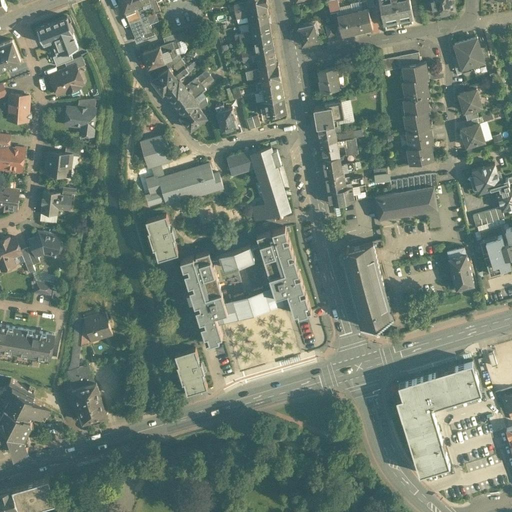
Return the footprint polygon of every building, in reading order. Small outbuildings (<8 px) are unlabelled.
[(121,0),(125,9),(130,21),(142,17),(137,5),(143,2),(141,0),(121,0)] [(141,0),(143,2),(151,22),(158,19),(155,11),(161,9),(157,0),(141,0)] [(248,0),(234,3),(236,10),(267,3),(267,4),(269,3),(268,0),(248,0)] [(338,0),(328,0),(331,12),(338,10),(336,3),(339,2),(338,0)] [(366,0),(360,0),(361,0),(363,10),(354,12),(354,9),(353,10),(357,31),(373,27),(366,0)] [(410,0),(379,0),(384,23),(414,17),(410,0)] [(431,0),(429,0),(430,4),(434,4),(435,12),(456,7),(454,0),(431,0)] [(267,3),(236,10),(237,17),(250,14),(251,20),(249,20),(249,23),(269,18),(267,4),(267,3)] [(352,12),(339,15),(338,13),(342,34),(343,34),(357,31),(353,10),(352,10),(352,12)] [(67,16),(38,27),(44,43),(56,38),(62,53),(79,46),(73,31),(74,31),(67,16)] [(253,29),(240,32),(241,40),(254,37),(272,33),(269,18),(249,23),(249,25),(252,24),(253,29)] [(310,21),(304,23),(304,25),(299,26),(303,43),(318,39),(316,30),(318,29),(317,22),(315,23),(314,22),(311,23),(310,21)] [(332,24),(326,25),(329,35),(335,34),(332,24)] [(154,29),(142,33),(144,39),(156,34),(154,29)] [(174,32),(164,36),(166,42),(177,38),(176,38),(175,34),(174,32)] [(253,45),(242,48),(243,54),(274,48),(272,33),(254,37),(256,49),(254,50),(253,45)] [(455,42),(463,71),(486,64),(477,35),(455,42)] [(161,44),(144,50),(149,66),(166,60),(166,59),(174,56),(178,53),(175,47),(179,45),(177,38),(166,42),(161,44)] [(13,39),(0,43),(0,67),(21,59),(13,39)] [(274,48),(243,54),(244,61),(256,59),(255,54),(257,54),(259,64),(256,61),(251,62),(252,67),(252,68),(277,63),(277,62),(274,48)] [(419,51),(400,54),(402,65),(421,61),(419,51)] [(174,56),(166,59),(166,60),(168,65),(175,62),(180,59),(178,53),(174,56)] [(400,54),(394,55),(397,67),(403,66),(402,65),(400,54)] [(82,55),(65,62),(67,67),(76,64),(78,67),(86,63),(82,55)] [(389,57),(383,58),(385,69),(391,68),(389,57)] [(421,61),(402,65),(403,66),(405,79),(403,79),(406,97),(404,97),(406,112),(404,112),(407,130),(431,126),(431,125),(428,109),(431,108),(430,107),(430,108),(427,94),(430,93),(426,76),(429,76),(429,75),(426,61),(427,61),(426,60),(421,61)] [(277,63),(252,68),(252,67),(247,69),(248,75),(259,73),(259,71),(261,71),(263,81),(281,77),(279,62),(277,62),(277,63)] [(342,63),(335,64),(335,66),(336,66),(337,75),(344,74),(342,63)] [(67,67),(50,74),(58,93),(67,89),(68,91),(81,86),(76,73),(79,71),(78,67),(76,64),(67,67)] [(169,66),(163,70),(158,74),(153,78),(163,92),(166,89),(180,78),(189,71),(186,66),(175,75),(169,66)] [(335,66),(319,69),(321,79),(320,79),(322,90),(340,87),(337,75),(336,66),(335,66)] [(207,69),(197,76),(201,81),(210,74),(207,69)] [(210,74),(201,81),(205,86),(214,79),(210,74)] [(180,78),(166,89),(175,100),(201,81),(197,76),(185,84),(180,78)] [(263,81),(258,82),(260,91),(264,90),(265,99),(284,95),(281,77),(263,81)] [(201,81),(175,100),(184,112),(199,101),(195,97),(206,88),(205,86),(201,81)] [(232,86),(227,88),(230,99),(235,97),(232,86)] [(239,86),(233,87),(235,97),(242,95),(239,86)] [(477,87),(459,93),(465,110),(476,106),(482,105),(477,87)] [(29,94),(10,92),(9,117),(28,119),(28,118),(29,118),(31,116),(31,113),(30,111),(28,111),(29,94)] [(199,101),(184,112),(181,114),(191,127),(197,123),(197,124),(202,120),(202,119),(207,115),(201,107),(208,101),(206,95),(199,101)] [(284,95),(265,99),(267,111),(268,115),(287,111),(284,95)] [(97,97),(79,98),(78,105),(96,106),(97,97)] [(342,100),(325,103),(326,105),(314,107),(318,126),(335,123),(334,117),(344,115),(342,100)] [(225,108),(224,102),(216,105),(223,128),(238,124),(233,106),(225,108)] [(78,105),(76,105),(76,106),(68,106),(67,111),(65,111),(64,118),(67,118),(66,122),(82,124),(81,132),(93,134),(96,106),(78,105)] [(476,106),(465,110),(467,119),(479,115),(476,106)] [(246,116),(249,127),(261,124),(258,113),(246,116)] [(467,119),(466,119),(467,125),(479,121),(484,120),(483,114),(479,115),(467,119)] [(467,125),(462,127),(467,144),(485,139),(479,121),(467,125)] [(335,123),(318,126),(321,142),(354,136),(353,130),(336,133),(335,123)] [(407,130),(410,146),(431,142),(434,142),(431,126),(407,130)] [(11,133),(0,132),(0,143),(10,145),(11,133)] [(210,162),(165,175),(161,161),(173,158),(165,133),(141,140),(149,165),(152,164),(156,175),(147,178),(152,193),(147,194),(149,204),(167,199),(168,203),(224,186),(219,171),(213,172),(210,162)] [(354,136),(321,142),(324,158),(340,155),(339,146),(346,144),(348,154),(357,152),(355,136),(354,136)] [(410,146),(407,147),(410,162),(432,158),(432,159),(434,158),(434,157),(431,143),(431,142),(410,146)] [(10,145),(0,143),(0,160),(2,161),(1,166),(3,166),(4,168),(9,169),(10,167),(22,168),(22,167),(21,167),(22,152),(24,153),(25,147),(10,145)] [(81,146),(66,144),(65,152),(72,152),(72,153),(80,154),(81,146)] [(272,146),(256,151),(255,148),(228,156),(232,172),(256,165),(267,201),(257,204),(261,217),(291,208),(277,164),(281,163),(279,153),(275,155),(272,146)] [(60,152),(48,151),(46,169),(53,170),(53,173),(67,174),(69,161),(71,161),(72,153),(72,152),(65,152),(60,151),(60,152)] [(340,155),(324,158),(326,173),(344,170),(357,168),(356,160),(342,163),(341,157),(344,157),(343,155),(340,155)] [(495,161),(485,164),(482,165),(472,168),(479,191),(499,185),(500,188),(510,185),(509,182),(511,181),(511,174),(500,178),(495,161)] [(344,170),(326,173),(329,188),(364,182),(363,175),(350,177),(351,181),(346,182),(344,170)] [(329,188),(329,189),(331,203),(355,199),(354,192),(367,189),(366,182),(364,182),(329,188)] [(500,188),(496,189),(499,197),(500,200),(500,201),(501,205),(502,208),(509,206),(508,205),(511,203),(511,184),(510,185),(500,188)] [(396,191),(376,195),(380,218),(438,208),(434,185),(396,191)] [(60,191),(44,189),(43,196),(42,196),(42,202),(41,211),(58,213),(58,207),(71,208),(72,194),(60,193),(60,191)] [(7,191),(0,190),(0,206),(2,207),(7,208),(7,207),(15,208),(16,202),(17,202),(18,193),(7,191)] [(257,204),(253,206),(256,218),(261,217),(257,204)] [(501,205),(473,214),(476,225),(505,217),(502,208),(501,205)] [(161,257),(180,251),(167,213),(149,219),(161,257)] [(511,224),(506,227),(510,238),(506,240),(503,232),(481,239),(491,272),(511,265),(509,257),(511,255),(511,224)] [(286,227),(257,236),(260,243),(264,257),(272,286),(281,284),(287,302),(292,319),(312,313),(286,227)] [(51,231),(44,230),(43,231),(39,231),(38,234),(37,234),(36,236),(37,238),(32,240),(33,244),(37,253),(44,250),(46,250),(47,252),(51,253),(53,252),(55,253),(56,254),(57,252),(58,252),(61,251),(63,243),(61,240),(59,240),(59,239),(55,234),(51,233),(51,231)] [(10,236),(0,239),(0,262),(3,269),(16,264),(12,255),(22,252),(22,251),(21,249),(16,236),(10,238),(10,236)] [(373,241),(348,247),(348,246),(340,248),(342,256),(346,269),(349,284),(355,302),(362,325),(394,315),(387,292),(383,279),(379,266),(376,253),(373,241)] [(33,244),(27,246),(33,263),(40,261),(37,253),(33,244)] [(253,245),(220,255),(224,268),(257,259),(253,245)] [(464,245),(448,250),(449,256),(452,270),(451,270),(454,279),(455,279),(457,287),(474,283),(467,252),(466,252),(464,245)] [(27,246),(21,249),(22,251),(22,252),(29,271),(36,269),(33,263),(27,246)] [(213,257),(210,249),(182,258),(209,343),(224,338),(219,322),(224,321),(219,303),(226,300),(217,271),(213,257)] [(287,302),(281,284),(272,286),(226,300),(219,303),(224,321),(256,311),(287,302)] [(106,310),(98,312),(99,315),(87,319),(86,316),(85,317),(85,320),(91,338),(92,338),(113,331),(106,310)] [(84,317),(76,316),(73,358),(69,369),(78,366),(79,365),(81,344),(83,320),(84,317)] [(91,338),(85,320),(83,320),(81,344),(92,340),(92,338),(91,338)] [(35,329),(7,324),(6,324),(6,325),(2,324),(2,323),(1,323),(0,323),(0,348),(6,349),(6,347),(9,348),(11,350),(23,352),(25,351),(27,351),(27,353),(40,355),(40,353),(43,354),(44,356),(51,357),(55,333),(41,330),(40,330),(35,329)] [(196,346),(175,352),(177,358),(179,357),(180,362),(177,363),(180,370),(181,370),(183,376),(182,376),(183,380),(182,380),(183,381),(186,380),(188,385),(186,386),(188,391),(208,385),(205,376),(202,377),(200,371),(205,370),(202,360),(197,361),(195,355),(199,354),(196,346)] [(493,351),(489,353),(492,365),(497,363),(493,351)] [(426,470),(450,462),(433,404),(482,389),(473,359),(399,381),(403,394),(397,396),(420,472),(426,470)] [(78,366),(69,369),(74,387),(83,384),(80,375),(92,372),(90,362),(79,365),(78,366)] [(92,372),(80,375),(83,384),(74,387),(84,420),(107,413),(97,380),(95,381),(92,372)] [(36,391),(11,378),(7,386),(0,387),(0,396),(2,404),(5,403),(6,405),(0,416),(0,441),(11,438),(15,451),(29,447),(25,434),(26,434),(30,426),(34,424),(31,415),(30,415),(32,412),(44,418),(50,407),(32,398),(36,391)] [(511,392),(503,395),(508,409),(511,407),(511,392)] [(49,475),(13,486),(20,507),(20,508),(31,505),(31,504),(37,502),(37,503),(48,500),(48,499),(55,497),(55,498),(56,497),(49,475)] [(13,486),(0,489),(0,507),(1,511),(8,511),(8,510),(20,507),(13,486)]
